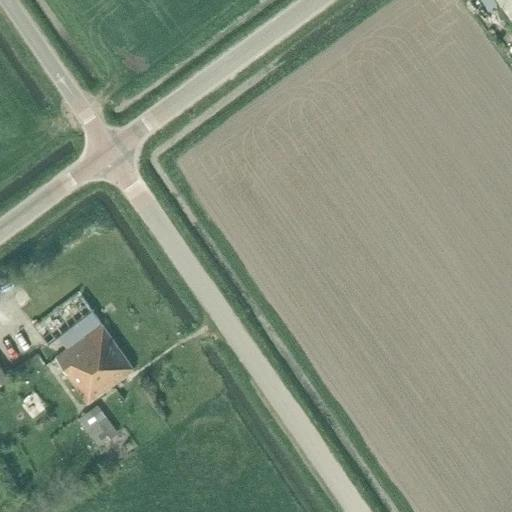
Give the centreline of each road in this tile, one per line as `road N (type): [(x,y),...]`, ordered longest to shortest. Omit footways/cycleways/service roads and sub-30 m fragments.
road 1 (unclassified): [(356,511),(109,151)]
road 2 (unclassified): [(109,151),(313,0)]
road 3 (unclassified): [(109,151),(5,0)]
road 4 (unclassified): [(0,231),(109,151)]
